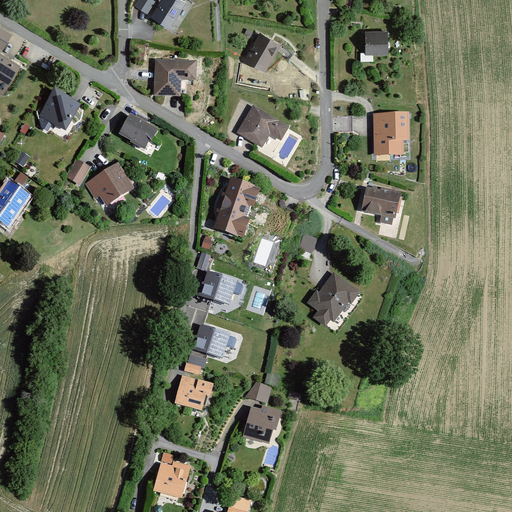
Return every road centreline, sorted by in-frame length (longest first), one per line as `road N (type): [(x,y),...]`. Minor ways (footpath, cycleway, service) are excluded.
road 1 (residential): [(324,0),(328,151),(316,190),(293,193),(124,90)]
road 2 (residential): [(124,90),(0,17)]
